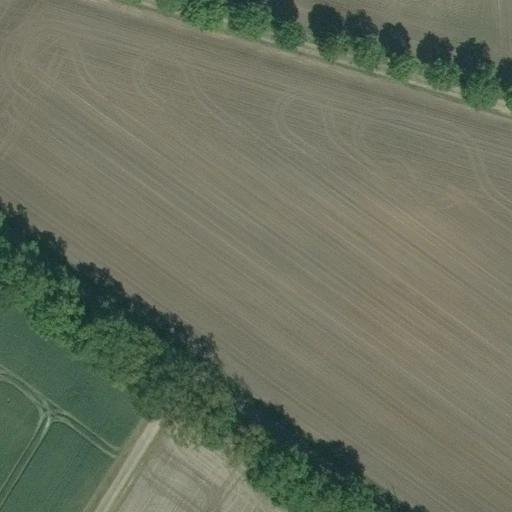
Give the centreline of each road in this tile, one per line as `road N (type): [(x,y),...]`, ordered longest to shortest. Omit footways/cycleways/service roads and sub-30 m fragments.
road 1 (residential): [(384,511),(0,231)]
road 2 (track): [(126,0),(511,111)]
road 3 (track): [(190,369),(104,511)]
